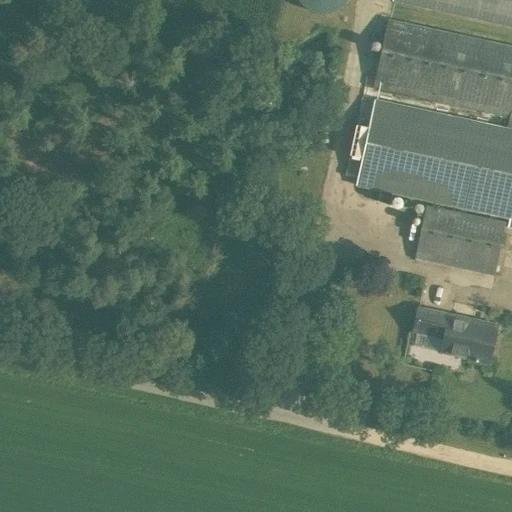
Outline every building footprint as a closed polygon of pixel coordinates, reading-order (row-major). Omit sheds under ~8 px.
[(311,11),(315,12),(320,13),(325,13),(330,12),(335,10),(339,8),(343,5),(346,1),(346,0),(297,0),(299,2),(302,6),(306,9),(311,11)] [(511,26),(511,0),(392,0),(392,1),(511,26)] [(511,47),(388,21),(373,90),(509,119),(508,127),(375,99),(356,186),(379,191),(377,201),(389,204),(391,194),(427,201),(510,219),(509,228),(511,228),(511,47)] [(335,74),(340,54),(328,51),(323,71),(335,74)] [(334,121),(338,102),(322,99),(318,118),(334,121)] [(258,175),(271,176),(272,166),(259,164),(258,175)] [(506,222),(495,219),(426,205),(415,260),(494,276),(506,222)] [(488,364),(497,325),(419,308),(414,331),(444,338),(442,351),(471,358),(470,360),(488,364)]
